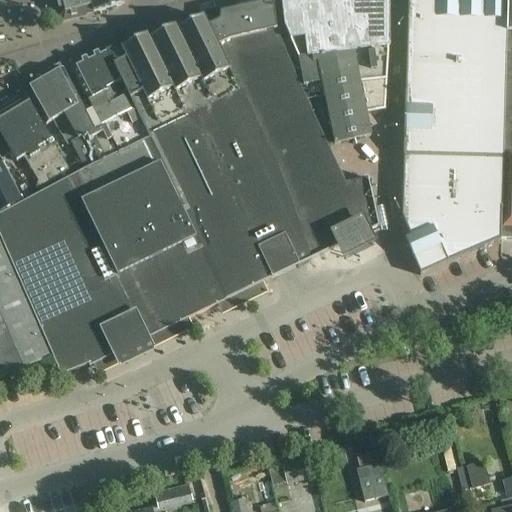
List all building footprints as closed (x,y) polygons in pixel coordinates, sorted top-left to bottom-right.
[(64,22),(92,14),(89,0),(53,0),(59,18),(64,22)] [(89,0),(92,14),(123,6),(121,0),(89,0)] [(280,0),(282,9),(283,14),(285,31),(298,61),(304,87),(321,84),(336,145),(371,137),(368,125),(366,115),(382,113),(385,113),(388,66),(377,67),(369,68),(366,50),(354,52),(352,36),(356,35),(354,21),(342,23),(339,0),(280,0)] [(339,0),(342,23),(354,21),(356,35),(352,36),(354,52),(366,50),(369,68),(377,67),(388,66),(389,47),(387,0),(339,0)] [(410,0),(410,15),(405,153),(503,156),(508,0),(410,0)] [(511,240),(511,0),(508,0),(506,88),(500,240),(511,240)] [(232,76),(285,52),(276,33),(272,3),(219,15),(218,23),(208,28),(232,76)] [(129,102),(130,102),(142,96),(145,102),(170,91),(173,94),(195,84),(200,85),(228,71),(202,17),(176,28),(175,25),(148,36),(145,33),(120,46),(105,53),(122,89),(128,103),(129,102)] [(122,89),(105,53),(104,51),(71,67),(87,104),(81,107),(95,134),(93,135),(106,160),(147,138),(130,102),(129,102),(128,103),(122,89)] [(345,184),(301,88),(285,52),(232,76),(239,91),(186,117),(220,180),(254,248),(270,280),(309,260),(310,261),(377,227),(368,179),(345,184)] [(95,134),(81,107),(81,108),(62,71),(39,85),(50,104),(55,101),(77,141),(71,144),(86,171),(106,160),(93,135),(95,134)] [(67,147),(71,144),(77,141),(55,101),(50,104),(39,85),(26,92),(46,126),(53,122),(67,147)] [(41,195),(71,179),(49,142),(44,132),(23,97),(0,110),(0,137),(15,163),(23,158),(38,184),(36,188),(41,195)] [(254,248),(220,180),(186,117),(147,139),(106,160),(86,171),(71,179),(41,195),(23,205),(0,217),(0,237),(1,239),(52,358),(61,379),(88,368),(89,370),(118,356),(115,349),(140,337),(143,344),(227,303),(270,280),(254,248)] [(405,153),(404,185),(403,213),(415,241),(409,244),(422,275),(500,240),(503,156),(405,153)] [(0,217),(23,205),(0,161),(0,217)] [(0,381),(52,358),(1,239),(0,239),(0,381)] [(342,449),(319,455),(322,469),(346,464),(342,449)] [(288,487),(312,481),(307,461),(283,467),(288,487)] [(472,492),(490,487),(484,465),(466,470),(472,492)] [(365,503),(389,498),(381,466),(357,472),(365,503)] [(323,471),(324,502),(348,500),(347,470),(323,471)] [(466,504),(473,502),(465,470),(458,472),(466,504)] [(511,511),(511,481),(503,484),(507,502),(501,504),(502,511),(511,511)] [(157,508),(169,505),(165,491),(153,494),(157,508)] [(233,511),(248,511),(246,501),(232,505),(233,511)]
